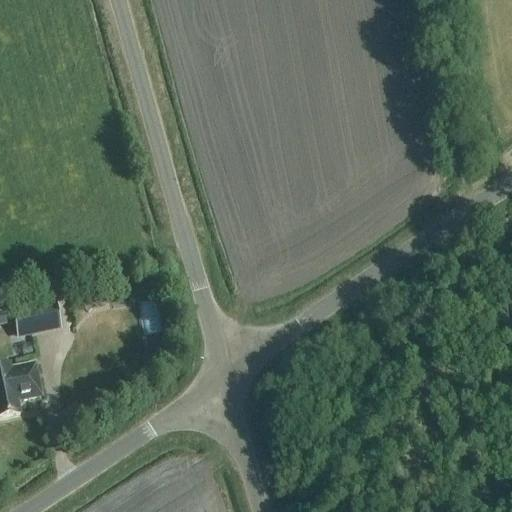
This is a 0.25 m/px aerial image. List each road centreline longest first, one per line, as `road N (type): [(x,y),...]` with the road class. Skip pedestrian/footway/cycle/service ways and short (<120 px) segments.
road 1 (unclassified): [(223,383),(120,0)]
road 2 (unclassified): [(223,383),(511,182)]
road 3 (unclassified): [(26,511),(223,383)]
road 4 (unclassified): [(254,511),(223,383)]
